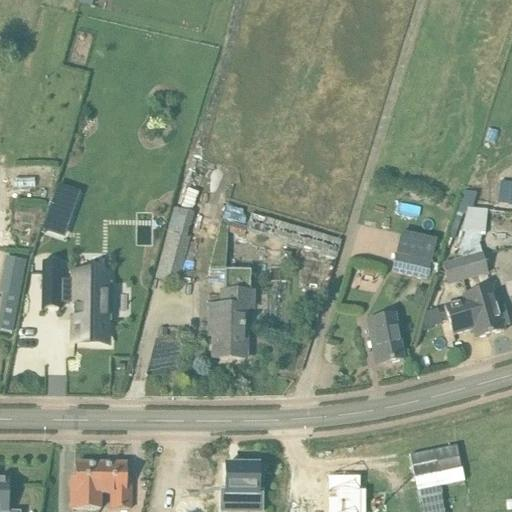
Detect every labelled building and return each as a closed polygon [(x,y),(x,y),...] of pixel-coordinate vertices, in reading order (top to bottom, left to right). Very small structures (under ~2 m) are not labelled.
[(116,249),(122,196),(84,191),(82,210),(107,212),(105,231),(107,231),(105,244),(96,243),(98,233),(79,231),(77,245),(116,249)] [(58,197),(41,237),(62,246),(80,207),(58,197)] [(195,215),(173,209),(154,280),(177,286),(193,221),(195,215)] [(340,239),(250,212),(246,228),(336,255),(340,239)] [(230,223),(228,229),(228,233),(243,237),(246,228),(246,227),(230,223)] [(482,252),(464,258),(464,260),(462,260),(468,280),(467,281),(488,275),(482,252)] [(392,274),(427,282),(430,263),(397,255),(392,274)] [(464,260),(464,258),(442,265),(448,287),(467,281),(468,280),(462,260),(464,260)] [(42,264),(41,311),(60,312),(60,306),(74,306),(74,309),(73,309),(73,319),(74,319),(74,344),(105,344),(106,325),(111,325),(112,284),(106,284),(107,279),(74,278),(74,282),(60,282),(60,265),(42,264)] [(220,308),(210,308),(209,337),(213,337),(213,360),(245,360),(246,310),(253,310),(253,294),(251,294),(251,269),(226,269),(225,293),(221,293),(220,308)] [(475,341),(487,337),(504,332),(502,328),(509,326),(503,307),(497,309),(491,288),(462,296),(464,302),(444,308),(452,337),(472,331),(475,341)] [(426,305),(430,292),(419,289),(415,301),(426,305)] [(6,297),(0,329),(0,332),(11,335),(18,299),(6,297)] [(421,313),(426,329),(439,325),(434,309),(421,313)] [(403,361),(395,318),(366,323),(373,355),(374,355),(377,367),(403,361)] [(100,511),(100,495),(101,465),(76,465),(75,480),(70,479),(70,511),(100,511)] [(126,465),(101,465),(100,495),(110,495),(110,511),(130,511),(131,482),(126,481),(126,465)] [(223,495),(222,511),(260,511),(261,495),(256,495),(257,467),(227,467),(227,495),(223,495)] [(364,511),(365,496),(359,496),(360,483),(328,481),(326,511),(364,511)]
